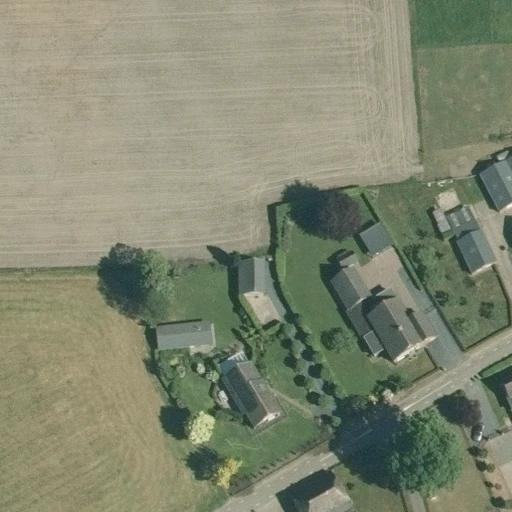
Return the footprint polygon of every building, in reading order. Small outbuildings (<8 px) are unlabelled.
[(496,159),(500,166),(511,160),(507,153),(496,159)] [(500,166),(479,176),(499,215),(511,207),(511,159),(511,160),(500,166)] [(445,223),(437,227),(442,237),(450,233),(445,223)] [(482,231),(479,233),(457,243),(455,244),(471,276),(497,264),(482,231)] [(357,264),(351,253),(336,261),(342,271),(357,264)] [(255,263),(256,291),(270,291),(269,263),(255,263)] [(348,314),(371,300),(353,271),(331,285),(348,314)] [(371,303),(378,315),(369,321),(367,322),(374,333),(363,340),(373,357),(385,350),(393,364),(436,339),(422,315),(410,323),(398,303),(397,304),(390,291),(371,303)] [(198,349),(196,327),(155,330),(157,353),(198,349)] [(238,373),(240,375),(223,385),(241,416),(244,415),(253,430),(279,415),(264,389),(251,366),(238,373)] [(511,412),(511,379),(500,385),(508,403),(511,412)] [(350,511),(329,473),(289,495),(287,495),(296,511),(350,511)]
